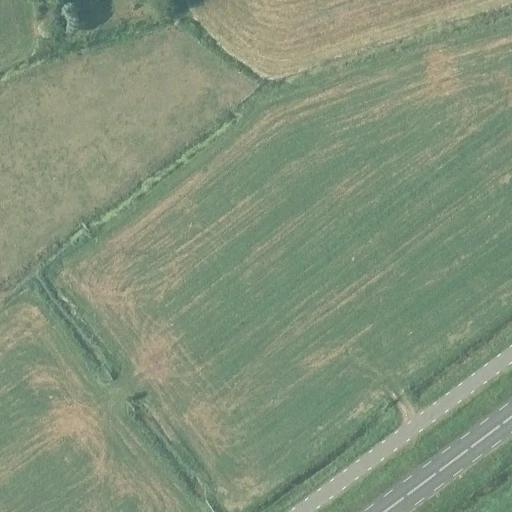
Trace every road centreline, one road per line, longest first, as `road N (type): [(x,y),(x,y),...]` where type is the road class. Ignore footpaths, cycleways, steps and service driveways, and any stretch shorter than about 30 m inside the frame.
road 1 (unclassified): [(302,511),(511,354)]
road 2 (primary): [(382,511),(511,415)]
